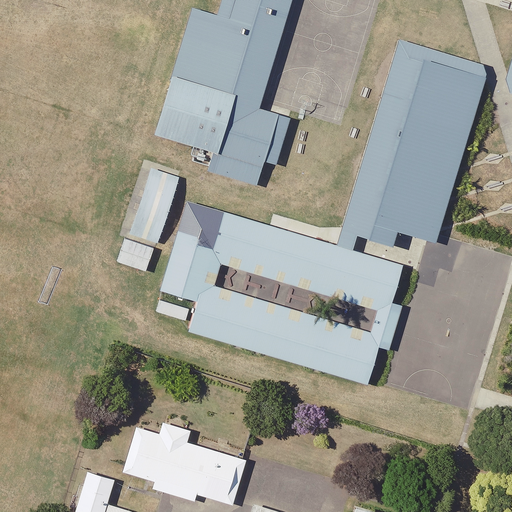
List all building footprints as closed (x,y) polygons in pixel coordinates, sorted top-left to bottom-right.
[(511,0),(210,0),(186,86),(151,76),(130,150),(455,243),(471,187),(244,122),(279,0),(376,0),(511,38),(511,0)] [(511,173),(503,202),(511,205),(511,173)] [(161,184),(128,174),(106,248),(140,258),(161,184)] [(511,218),(478,210),(475,224),(507,232),(511,218)] [(379,276),(202,226),(188,276),(364,326),(379,276)] [(193,253),(152,241),(135,300),(176,312),(193,253)] [(359,351),(182,300),(168,349),(345,399),(359,351)] [(214,511),(227,469),(115,437),(101,485),(195,511),(214,511)] [(92,511),(98,495),(62,485),(53,511),(92,511)]
